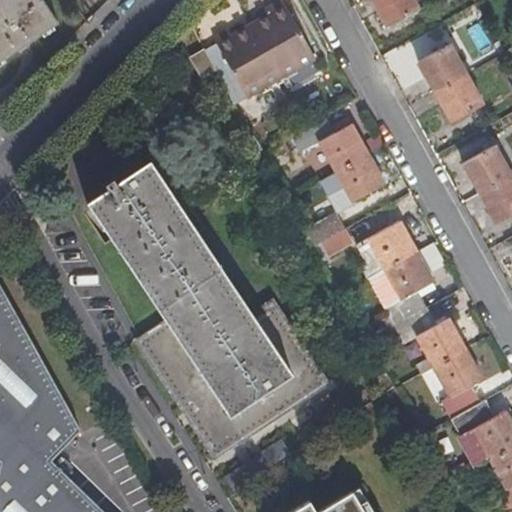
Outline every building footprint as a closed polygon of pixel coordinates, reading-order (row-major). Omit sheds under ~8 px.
[(0,0),(0,63),(57,25),(41,0),(0,0)] [(414,13),(407,0),(369,0),(368,1),(384,30),(414,13)] [(241,34),(266,77),(272,74),(306,54),(278,6),(265,13),(268,19),(241,34)] [(266,77),(241,34),(228,41),(226,36),(212,44),(239,94),(266,77)] [(418,65),(434,96),(465,79),(447,49),(418,65)] [(206,64),(200,52),(186,60),(192,72),(175,83),(195,119),(217,106),(197,70),(206,64)] [(465,79),(434,96),(451,125),(480,108),(465,79)] [(302,130),(289,138),(296,152),(303,149),(307,151),(317,146),(335,177),(366,160),(348,129),(333,137),(322,120),(302,130)] [(461,167),(478,197),(508,181),(491,149),(461,167)] [(366,160),(335,177),(352,205),(382,188),(366,160)] [(147,166),(126,180),(83,209),(162,323),(133,343),(210,462),(264,428),(322,390),(292,344),(282,350),(263,320),(251,327),(147,166)] [(511,187),(508,181),(478,197),(494,226),(511,215),(511,187)] [(330,217),(303,233),(313,251),(340,235),(330,217)] [(367,282),(384,273),(414,256),(397,225),(356,249),(364,265),(359,268),(367,282)] [(340,235),(313,251),(323,267),(348,252),(340,235)] [(414,256),(384,273),(401,303),(393,308),(402,326),(431,310),(421,292),(430,287),(414,256)] [(0,511),(120,511),(0,281),(0,511)] [(421,338),(438,367),(467,351),(450,321),(440,326),(431,310),(402,326),(411,342),(421,338)] [(273,314),(263,320),(282,350),(292,344),(273,314)] [(467,351),(438,367),(453,396),(445,402),(455,419),(483,403),(475,385),(483,380),(467,351)] [(483,403),(455,419),(464,437),(473,432),(490,462),(511,449),(511,430),(503,415),(493,420),(483,403)] [(511,449),(490,462),(506,491),(497,496),(505,511),(510,511),(511,511),(511,449)] [(356,511),(346,495),(317,511),(308,511),(304,505),(292,511),(356,511)]
